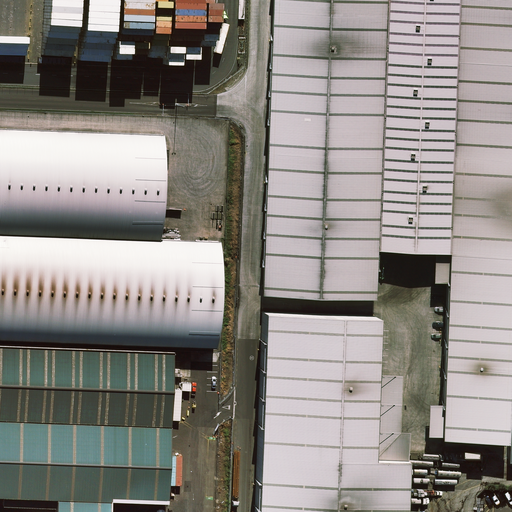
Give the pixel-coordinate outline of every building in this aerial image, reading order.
[(384,0),(270,0),(260,284),(373,289),(377,232),(390,233),(392,206),(377,205),(384,0)] [(511,245),(511,0),(431,0),(424,211),(448,212),(448,243),(432,242),(432,274),(445,274),(442,397),(425,396),(425,430),(507,431),(511,246),(511,245)] [(0,127),(0,231),(157,238),(161,134),(0,127)] [(0,231),(0,337),(212,346),(216,240),(157,238),(0,231)] [(374,313),(259,309),(252,511),(399,511),(402,428),(393,428),(394,371),(371,371),(374,313)] [(0,417),(168,424),(171,350),(0,344),(0,417)] [(166,500),(168,424),(0,417),(0,494),(55,496),(109,498),(166,500)] [(108,511),(109,498),(55,496),(54,511),(108,511)]
